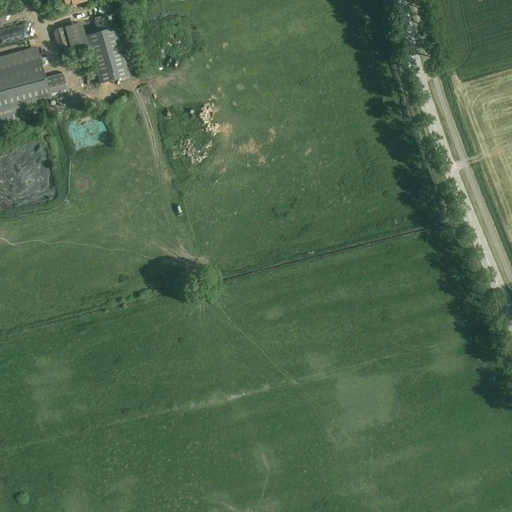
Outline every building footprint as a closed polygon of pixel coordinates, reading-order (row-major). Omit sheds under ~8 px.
[(81,20),(64,26),(72,49),(89,44),(86,33),(81,20)] [(116,24),(86,33),(89,44),(100,81),(130,73),(116,24)] [(60,53),(72,49),(64,26),(53,29),(60,53)] [(0,50),(9,48),(7,41),(0,42),(0,50)] [(0,111),(51,98),(68,93),(62,73),(45,77),(40,58),(0,69),(0,111)] [(82,114),(82,121),(75,121),(77,143),(104,140),(102,112),(82,114)] [(43,140),(0,151),(0,199),(3,212),(57,198),(43,140)]
